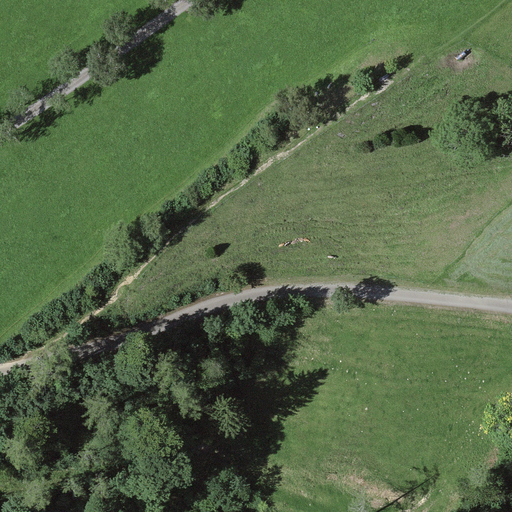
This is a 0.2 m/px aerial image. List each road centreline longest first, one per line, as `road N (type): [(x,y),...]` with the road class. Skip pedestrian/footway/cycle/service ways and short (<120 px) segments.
road 1 (unclassified): [(0,371),(263,294),(333,290),(511,306)]
road 2 (track): [(0,494),(159,458),(197,441),(244,477),(313,511)]
road 3 (unclassified): [(189,0),(0,134)]
